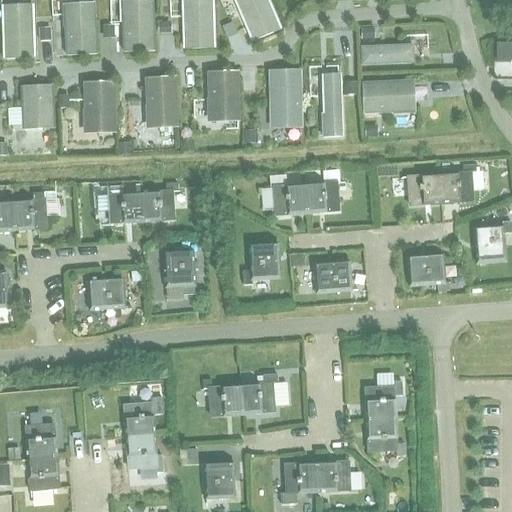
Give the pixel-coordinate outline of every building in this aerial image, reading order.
[(266,0),(240,0),(234,3),(251,44),(279,31),(266,0)] [(211,7),(181,7),(182,51),(212,51),(211,7)] [(151,10),(120,11),(121,55),(153,53),(151,10)] [(93,12),(62,14),(64,58),(95,56),(93,12)] [(32,16),(0,17),(1,61),(33,60),(32,16)] [(169,24),(156,24),(156,35),(170,35),(169,24)] [(231,24),(221,29),(225,41),(236,37),(231,24)] [(49,29),(37,30),(37,43),(49,42),(49,29)] [(112,29),(101,29),(101,43),(113,42),(112,29)] [(373,30),(360,30),(360,41),(373,41),(373,30)] [(511,44),(496,45),(496,65),(510,65),(510,66),(511,65),(511,44)] [(412,47),(359,49),(360,67),(412,65),(412,47)] [(299,72),(267,73),(268,117),(300,116),(299,72)] [(237,74),(206,75),(207,119),(237,118),(237,74)] [(339,77),(320,77),(323,138),(342,137),(339,77)] [(173,79),(143,81),(146,125),(176,123),(173,79)] [(405,83),(361,85),(362,118),(406,116),(405,83)] [(112,84),(81,85),(82,129),(114,128),(112,84)] [(355,84),(344,84),(344,97),(355,97),(355,84)] [(53,130),(51,87),(18,89),(20,132),(53,130)] [(67,97),(56,97),(56,110),(67,110),(67,97)] [(377,126),(363,127),(364,137),(377,136),(377,126)] [(254,131),(243,132),(244,145),(254,144),(254,131)] [(192,141),(180,141),(180,149),(180,153),(192,153),(192,148),(192,141)] [(128,144),(117,144),(117,153),(117,157),(128,156),(128,152),(128,144)] [(462,176),(439,177),(441,206),(473,204),(472,175),(475,175),(474,165),(461,166),(462,176)] [(398,167),(376,169),(376,179),(398,177),(398,167)] [(337,171),(321,172),(322,186),(337,185),(338,185),(337,171)] [(284,175),(268,176),(269,190),(274,189),(285,188),(284,175)] [(441,206),(439,177),(408,179),(410,208),(441,206)] [(140,195),(142,223),(175,221),(172,193),(178,193),(177,184),(166,185),(166,193),(140,195)] [(322,186),(305,187),(307,215),(339,213),(337,185),(322,186)] [(307,215),(305,187),(285,188),(274,189),(276,217),(307,215)] [(108,189),(109,197),(110,225),(142,223),(140,195),(120,196),(119,189),(108,189)] [(47,230),(46,201),(45,194),(33,195),(33,202),(14,203),(15,232),(47,230)] [(0,232),(15,232),(14,203),(0,204),(0,232)] [(501,231),(474,233),(477,265),(506,263),(504,235),(510,234),(509,222),(500,223),(501,231)] [(251,271),(241,272),(242,286),(252,285),(251,281),(280,279),(278,253),(278,247),(277,247),(249,249),(251,271)] [(192,252),(164,253),(165,287),(182,287),(183,297),(193,296),(192,252)] [(436,287),(444,286),(444,283),(442,257),(410,260),(412,288),(436,287)] [(302,258),(290,259),(290,269),(303,268),(302,258)] [(318,295),(350,293),(348,264),(316,266),(318,295)] [(142,272),(131,273),(131,283),(142,283),(142,272)] [(444,286),(436,287),(437,292),(448,292),(448,283),(444,283),(444,286)] [(121,286),(89,288),(90,311),(113,310),(113,319),(119,319),(119,310),(122,310),(121,286)] [(256,385),(239,386),(242,416),(273,413),(271,383),(277,383),(276,375),(256,377),(256,385)] [(209,382),(199,383),(200,391),(207,391),(210,418),(242,416),(239,386),(209,388),(209,382)] [(367,422),(395,421),(395,399),(403,398),(402,384),(394,384),(394,390),(366,391),(367,422)] [(124,407),(127,439),(156,437),(154,417),(163,416),(162,399),(150,400),(151,405),(124,407)] [(395,421),(367,422),(369,455),(395,454),(395,458),(404,458),(404,445),(396,445),(395,421)] [(29,460),(57,458),(55,427),(26,429),(29,460)] [(156,437),(127,439),(129,471),(156,469),(157,475),(163,474),(162,457),(157,457),(156,437)] [(21,448),(9,449),(9,462),(22,461),(21,448)] [(197,449),(186,450),(187,460),(198,459),(197,449)] [(60,490),(57,458),(29,460),(31,492),(60,490)] [(8,464),(0,464),(0,486),(4,486),(9,480),(8,464)] [(349,464),(317,465),(318,494),(350,493),(349,464)] [(286,494),(279,494),(280,506),(296,505),(296,495),(318,494),(317,465),(285,467),(286,494)] [(206,499),(235,498),(233,466),(204,467),(206,499)]
